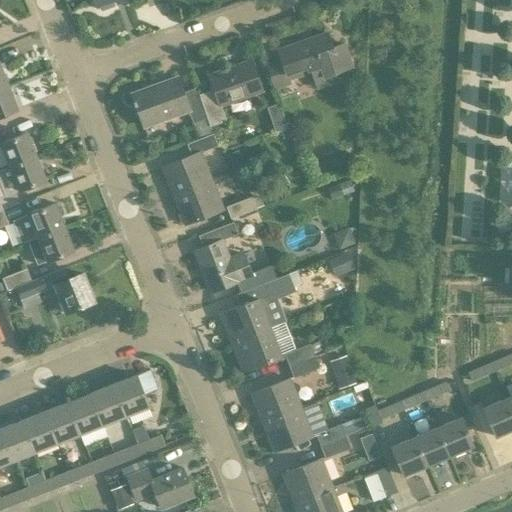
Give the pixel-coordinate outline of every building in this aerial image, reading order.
[(92,0),(95,7),(98,6),(100,10),(101,11),(114,7),(114,5),(113,0),(121,0),(122,1),(125,0),(92,0)] [(276,49),(279,58),(264,63),(273,91),(291,84),(289,80),(311,72),(316,88),(337,81),(334,72),(351,66),(343,43),(332,47),(326,32),(276,49)] [(207,118),(210,126),(225,120),(220,105),(260,91),(249,59),(207,74),(212,89),(199,94),(207,118)] [(192,123),(193,123),(207,118),(199,94),(198,95),(195,87),(183,92),(177,76),(130,93),(142,126),(187,109),(192,123)] [(0,115),(16,109),(7,85),(0,87),(0,115)] [(266,107),(274,131),(286,128),(278,103),(266,107)] [(207,118),(193,123),(199,138),(212,133),(209,126),(210,126),(207,118)] [(25,133),(1,142),(0,142),(0,145),(8,166),(34,156),(25,133)] [(161,166),(173,195),(211,180),(200,153),(217,146),(212,133),(199,138),(186,144),(190,155),(161,166)] [(238,152),(224,158),(229,169),(243,163),(238,152)] [(0,210),(2,210),(19,203),(14,192),(18,191),(17,190),(44,179),(34,156),(8,166),(0,168),(0,186),(3,195),(0,196),(0,210)] [(260,171),(270,167),(266,158),(257,162),(260,171)] [(211,180),(173,195),(184,224),(223,209),(211,180)] [(331,199),(342,195),(338,183),(327,187),(331,199)] [(230,219),(256,208),(252,199),(251,196),(225,207),(230,219)] [(259,196),(252,199),(256,208),(256,209),(263,206),(259,196)] [(54,205),(53,204),(12,220),(21,242),(62,226),(58,217),(62,215),(64,212),(61,205),(58,204),(54,205)] [(228,258),(221,240),(237,233),(232,222),(197,236),(202,247),(194,250),(210,292),(238,282),(237,280),(252,274),(244,252),(228,258)] [(71,250),(62,226),(21,242),(21,243),(26,241),(36,264),(45,261),(45,260),(71,250)] [(340,246),(355,241),(351,229),(337,234),(340,246)] [(335,261),(340,276),(353,271),(348,256),(335,261)] [(63,267),(30,280),(14,287),(23,309),(40,302),(37,293),(54,286),(65,312),(93,301),(81,273),(67,279),(63,267)] [(14,287),(30,280),(25,268),(1,278),(3,281),(6,290),(14,287)] [(256,286),(260,296),(261,298),(268,295),(270,300),(275,298),(295,291),(293,286),(300,284),(295,271),(288,273),(282,275),(259,284),(256,286)] [(284,320),(275,298),(270,300),(268,295),(261,298),(260,296),(219,313),(230,342),(269,326),(284,320)] [(280,355),(269,326),(230,342),(242,370),(280,355)] [(319,341),(309,345),(313,353),(323,349),(319,341)] [(314,356),(313,353),(309,345),(309,344),(283,354),(288,366),(314,356)] [(511,352),(491,362),(495,370),(511,363),(511,352)] [(314,356),(288,366),(292,378),(318,368),(314,356)] [(334,373),(349,368),(345,356),(330,362),(334,373)] [(470,381),(495,370),(491,362),(466,372),(470,381)] [(112,384),(125,416),(148,406),(136,374),(112,384)] [(262,421),(301,407),(289,377),(251,392),(262,421)] [(421,391),(425,400),(449,390),(445,381),(421,391)] [(365,382),(353,387),(355,392),(367,387),(365,382)] [(112,384),(89,393),(102,425),(125,416),(112,384)] [(398,401),(402,410),(425,400),(421,391),(398,401)] [(66,402),(79,434),(102,425),(89,393),(66,402)] [(495,436),(511,428),(511,411),(506,398),(483,408),(495,436)] [(374,405),(364,409),(371,427),(382,423),(380,419),(402,410),(398,401),(377,410),(374,405)] [(66,402),(43,411),(56,443),(79,434),(66,402)] [(312,435),(301,407),(262,421),(273,451),(312,435)] [(20,420),(33,452),(56,443),(43,411),(20,420)] [(460,417),(437,427),(449,456),(473,446),(460,417)] [(314,434),(319,446),(345,436),(358,431),(353,418),(314,434)] [(20,420),(0,428),(0,435),(10,461),(33,452),(20,420)] [(143,425),(131,430),(137,443),(136,443),(140,455),(164,445),(160,434),(148,438),(143,425)] [(414,437),(426,466),(449,456),(437,427),(414,437)] [(362,446),(374,441),(372,434),(359,438),(362,446)] [(0,465),(10,461),(0,435),(0,465)] [(350,448),(345,436),(319,446),(324,458),(350,448)] [(403,476),(426,466),(414,437),(391,447),(403,476)] [(113,452),(117,464),(140,455),(136,443),(113,452)] [(90,461),(94,473),(117,464),(113,452),(90,461)] [(293,502),(332,487),(320,457),(282,472),(293,502)] [(67,470),(72,482),(94,473),(90,461),(67,470)] [(396,492),(386,466),(363,475),(373,501),(396,492)] [(181,467),(151,479),(146,467),(124,476),(135,501),(151,495),(153,502),(157,501),(160,509),(193,496),(181,467)] [(44,479),(49,491),(72,482),(67,470),(44,479)] [(21,488),(26,500),(49,491),(44,479),(21,488)] [(110,489),(118,509),(133,503),(125,484),(110,489)] [(342,511),(332,487),(293,502),(297,511),(342,511)] [(21,488),(0,496),(0,502),(3,509),(26,500),(21,488)]
